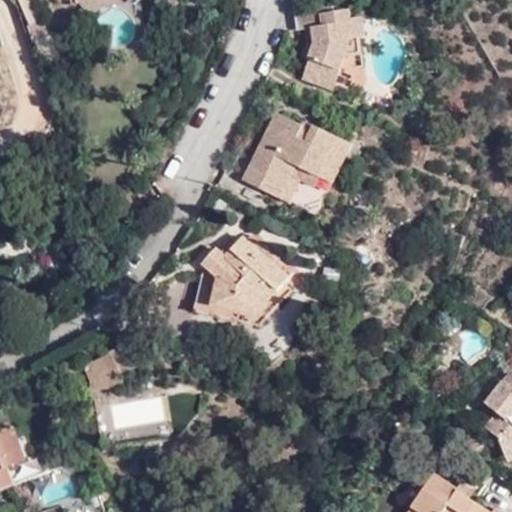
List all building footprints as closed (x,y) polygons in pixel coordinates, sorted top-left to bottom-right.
[(70,0),(71,0),(71,6),(84,7),(86,10),(91,12),(96,11),(98,17),(111,9),(109,3),(110,0),(70,0)] [(335,0),(320,0),(297,4),(302,31),(309,30),(317,29),(319,38),(311,39),(306,56),(313,59),(306,78),(337,90),(354,39),(370,36),(366,15),(355,17),(354,11),(338,13),(335,0)] [(317,29),(309,30),(311,39),(319,38),(317,29)] [(305,137),(309,127),(281,113),(246,180),(281,199),(295,176),(304,180),(318,189),(323,179),(336,186),(348,163),(341,159),(350,142),(322,126),(319,132),(313,142),(305,137)] [(319,132),(309,127),(305,137),(313,142),(319,132)] [(357,145),(350,142),(341,159),(348,163),(357,145)] [(295,176),(281,199),(291,205),(304,180),(295,176)] [(248,241),(272,262),(277,256),(253,234),(248,241)] [(289,276),(272,262),(248,241),(244,237),(237,245),(227,256),(222,251),(218,248),(204,264),(196,301),(256,312),(266,320),(280,303),(272,295),(289,276)] [(227,256),(237,245),(232,240),(222,251),(227,256)] [(261,325),(266,320),(256,312),(196,301),(194,310),(261,325)] [(114,362),(134,362),(124,345),(109,352),(110,355),(114,362)] [(135,365),(134,362),(114,362),(110,355),(85,365),(90,378),(91,389),(127,386),(122,374),(135,365)] [(511,365),(485,400),(495,410),(483,426),(498,439),(505,463),(511,460),(511,365)] [(0,432),(0,446),(8,467),(24,461),(13,427),(0,432)] [(0,489),(15,483),(8,467),(0,446),(0,489)] [(467,498),(452,490),(428,477),(409,511),(508,511),(489,501),(486,508),(467,498)] [(455,484),(452,490),(467,498),(469,492),(455,484)]
